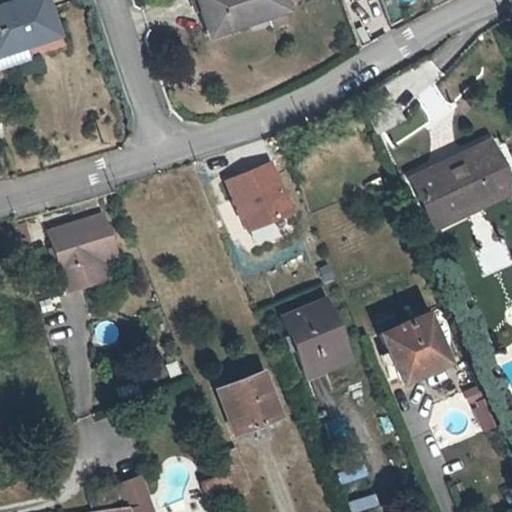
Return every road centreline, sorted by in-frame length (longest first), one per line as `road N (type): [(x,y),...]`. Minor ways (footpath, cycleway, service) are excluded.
road 1 (residential): [(161,150),(303,97),(497,0)]
road 2 (residential): [(0,200),(161,150)]
road 3 (unclassified): [(114,0),(161,150)]
